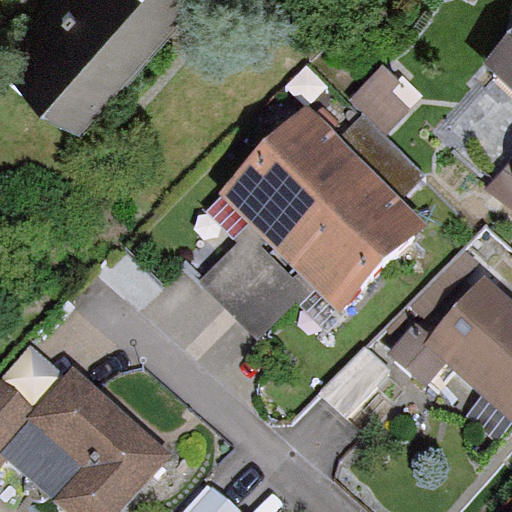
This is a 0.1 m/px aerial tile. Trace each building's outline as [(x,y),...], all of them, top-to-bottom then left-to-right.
[(70,0),(63,9),(11,68),(80,128),(191,0),(70,0)] [(394,140),(420,119),(390,83),(364,103),(394,140)] [(300,137),(228,212),(337,316),(409,242),(300,137)] [(431,328),(404,357),(448,398),(468,376),(511,416),(511,293),(510,291),(456,350),(431,328)] [(35,358),(13,383),(48,414),(70,389),(35,358)] [(0,404),(0,454),(61,511),(114,511),(153,471),(69,392),(31,433),(0,404)]
